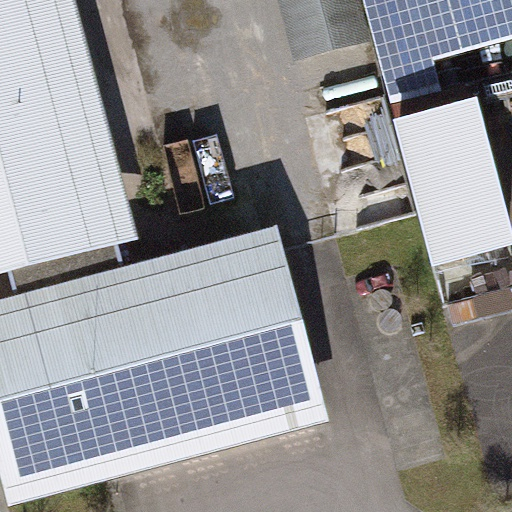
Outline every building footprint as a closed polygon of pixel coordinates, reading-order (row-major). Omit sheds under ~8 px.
[(0,0),(0,272),(5,271),(113,243),(137,237),(75,0),(0,0)] [(352,0),(271,0),(288,68),(365,49),(352,0)] [(511,0),(367,0),(389,87),(437,79),(428,49),(511,26),(511,0)] [(0,498),(2,507),(29,500),(326,424),(275,228),(120,268),(11,296),(0,298),(0,498)] [(5,271),(11,296),(120,268),(113,243),(5,271)]
